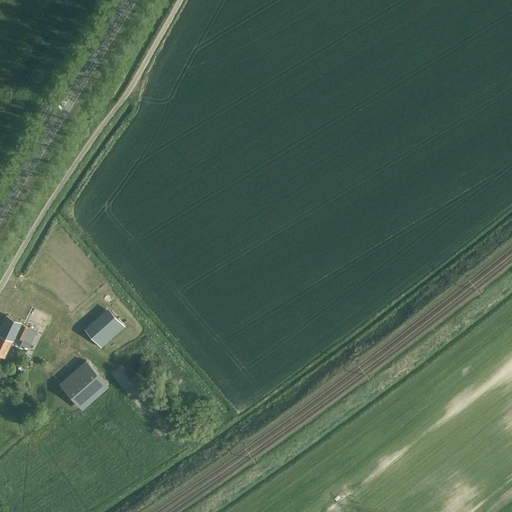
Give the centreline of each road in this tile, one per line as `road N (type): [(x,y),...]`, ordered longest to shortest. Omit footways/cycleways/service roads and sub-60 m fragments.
road 1 (unclassified): [(0,286),(179,0)]
road 2 (primary): [(0,209),(129,0)]
